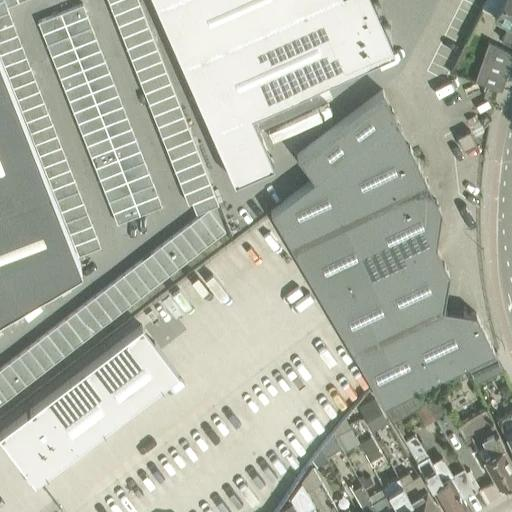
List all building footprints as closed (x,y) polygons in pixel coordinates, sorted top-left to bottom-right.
[(4,0),(0,0),(0,26),(13,22),(6,5),(4,0)] [(138,0),(110,0),(109,1),(113,12),(139,2),(138,0)] [(159,0),(156,2),(182,60),(319,0),(159,0)] [(319,0),(182,60),(234,179),(273,162),(251,112),(393,49),(371,0),(319,0)] [(511,0),(484,0),(482,6),(494,13),(510,21),(501,38),(511,43),(511,0)] [(139,2),(113,12),(118,23),(144,13),(139,2)] [(65,23),(87,14),(83,3),(60,11),(65,23)] [(38,20),(42,31),(65,23),(60,11),(38,20)] [(144,13),(118,23),(122,34),(148,24),(144,13)] [(87,14),(65,23),(69,34),(91,25),(87,14)] [(0,39),(17,33),(13,22),(0,26),(0,39)] [(65,23),(42,31),(47,42),(69,34),(65,23)] [(148,24),(122,34),(126,45),(152,35),(148,24)] [(73,45),(96,36),(91,25),(69,34),(73,45)] [(0,52),(22,44),(17,33),(0,39),(0,52)] [(69,34),(47,42),(51,54),(73,45),(69,34)] [(152,35),(126,45),(131,56),(157,46),(152,35)] [(78,56),(100,47),(96,36),(73,45),(78,56)] [(484,83),(497,87),(501,89),(511,56),(511,52),(488,40),(475,80),(484,83)] [(0,52),(0,54),(4,64),(26,55),(22,44),(0,52)] [(73,45),(51,54),(56,65),(78,56),(73,45)] [(157,46),(131,56),(135,68),(161,57),(157,46)] [(82,67),(105,59),(100,47),(78,56),(82,67)] [(30,66),(26,55),(4,64),(8,75),(30,66)] [(56,65),(60,76),(82,67),(78,56),(56,65)] [(161,57),(135,68),(139,79),(166,69),(161,57)] [(0,312),(80,265),(0,58),(0,312)] [(82,67),(87,79),(109,70),(105,59),(82,67)] [(8,75),(12,86),(35,78),(30,66),(8,75)] [(82,67),(60,76),(64,87),(87,79),(82,67)] [(166,69),(139,79),(144,90),(170,80),(166,69)] [(87,79),(91,90),(113,81),(109,70),(87,79)] [(39,89),(35,78),(12,86),(17,97),(39,89)] [(87,79),(64,87),(69,98),(91,90),(87,79)] [(170,80),(144,90),(148,101),(174,91),(170,80)] [(95,101),(118,92),(113,81),(91,90),(95,101)] [(483,88),(485,89),(483,95),(494,99),(497,87),(484,83),(483,88)] [(39,89),(17,97),(21,109),(43,100),(39,89)] [(313,178),(395,115),(382,89),(381,89),(296,155),(313,178)] [(91,90),(69,98),(73,110),(95,101),(91,90)] [(174,91),(148,101),(153,112),(179,102),(174,91)] [(100,112),(122,103),(118,92),(95,101),(100,112)] [(48,111),(43,100),(21,109),(26,120),(48,111)] [(95,101),(73,110),(77,121),(100,112),(95,101)] [(179,102),(153,112),(157,124),(183,113),(179,102)] [(104,123),(127,115),(122,103),(100,112),(104,123)] [(52,122),(48,111),(26,120),(30,131),(52,122)] [(100,112),(77,121),(82,132),(104,123),(100,112)] [(183,113),(157,124),(161,135),(187,124),(183,113)] [(109,134),(131,126),(127,115),(104,123),(109,134)] [(302,265),(428,183),(395,115),(313,178),(270,210),(302,265)] [(57,133),(52,122),(30,131),(35,142),(57,133)] [(104,123),(82,132),(86,143),(109,134),(104,123)] [(187,124),(161,135),(166,146),(192,136),(187,124)] [(113,146),(135,137),(131,126),(109,134),(113,146)] [(463,149),(476,143),(470,129),(457,135),(463,149)] [(39,153),(61,145),(57,133),(35,142),(39,153)] [(109,134),(86,143),(91,154),(113,146),(109,134)] [(192,136),(166,146),(170,157),(196,147),(192,136)] [(117,157),(140,148),(135,137),(113,146),(117,157)] [(65,156),(61,145),(39,153),(43,164),(65,156)] [(113,146),(91,154),(95,166),(117,157),(113,146)] [(196,147),(170,157),(174,168),(201,158),(196,147)] [(122,168),(144,159),(140,148),(117,157),(122,168)] [(70,167),(65,156),(43,164),(48,176),(70,167)] [(95,166),(99,177),(122,168),(117,157),(95,166)] [(201,158),(174,168),(179,179),(205,169),(201,158)] [(126,179),(149,171),(144,159),(122,168),(126,179)] [(52,187),(74,178),(70,167),(48,176),(52,187)] [(99,177),(104,188),(126,179),(122,168),(99,177)] [(205,169),(179,179),(183,191),(209,180),(205,169)] [(131,190),(153,182),(149,171),(126,179),(131,190)] [(79,189),(74,178),(52,187),(57,198),(79,189)] [(126,179),(104,188),(108,199),(131,190),(126,179)] [(209,180),(183,191),(188,202),(214,191),(209,180)] [(153,182),(131,190),(135,202),(157,193),(153,182)] [(302,265),(324,302),(435,244),(441,209),(428,183),(302,265)] [(79,189),(57,198),(61,209),(83,200),(79,189)] [(131,190),(108,199),(113,210),(135,202),(131,190)] [(214,191),(188,202),(192,213),(218,203),(214,191)] [(157,193),(135,202),(139,213),(162,204),(157,193)] [(87,212),(83,200),(61,209),(65,220),(87,212)] [(135,202),(113,210),(117,222),(139,213),(135,202)] [(208,207),(189,221),(206,244),(225,229),(208,207)] [(87,212),(65,220),(70,231),(92,223),(87,212)] [(189,221),(180,229),(197,251),(206,244),(189,221)] [(96,234),(92,223),(70,231),(74,243),(96,234)] [(180,229),(170,236),(187,258),(197,251),(180,229)] [(100,245),(96,234),(74,243),(79,254),(100,245)] [(170,236),(161,243),(178,266),(187,258),(170,236)] [(161,243),(151,251),(168,273),(178,266),(161,243)] [(324,302),(352,351),(443,306),(448,271),(435,244),(324,302)] [(151,251),(142,258),(159,280),(168,273),(151,251)] [(142,258),(132,265),(149,288),(159,280),(142,258)] [(132,265),(123,273),(140,295),(149,288),(132,265)] [(123,273),(113,280),(130,302),(140,295),(123,273)] [(113,280),(104,287),(121,309),(130,302),(113,280)] [(104,287),(94,295),(111,317),(121,309),(104,287)] [(94,295),(85,302),(102,324),(111,317),(94,295)] [(85,302),(75,309),(92,331),(102,324),(85,302)] [(468,362),(469,362),(494,350),(476,312),(443,306),(352,351),(370,382),(371,381),(384,404),(417,387),(468,362)] [(75,309),(66,317),(83,339),(92,331),(75,309)] [(66,317),(56,324),(73,346),(83,339),(66,317)] [(141,323),(0,431),(0,435),(7,446),(8,445),(35,480),(37,478),(38,479),(178,371),(141,323)] [(56,324),(47,331),(64,353),(73,346),(56,324)] [(47,331),(37,339),(54,361),(64,353),(47,331)] [(37,339),(27,346),(45,368),(54,361),(37,339)] [(27,346),(18,353),(35,375),(45,368),(27,346)] [(494,350),(469,362),(477,380),(503,368),(494,350)] [(18,353),(8,360),(26,383),(35,375),(18,353)] [(8,360),(0,366),(0,369),(16,390),(26,383),(8,360)] [(0,369),(0,388),(7,397),(16,390),(0,369)] [(425,401),(417,387),(384,404),(393,420),(417,406),(425,401)] [(374,398),(359,406),(365,416),(373,430),(388,422),(374,398)] [(356,400),(344,416),(349,424),(358,420),(365,416),(359,406),(356,400)] [(482,456),(498,483),(511,475),(511,461),(502,444),(505,443),(487,405),(457,423),(466,438),(470,435),(477,447),(485,442),(491,451),(482,456)] [(511,408),(498,415),(511,444),(511,408)] [(344,416),(332,432),(335,435),(341,446),(344,451),(359,442),(354,433),(349,424),(344,416)] [(363,428),(358,420),(349,424),(354,433),(363,428)] [(321,446),(326,455),(341,446),(335,435),(332,432),(321,446)] [(404,440),(411,452),(422,445),(416,434),(404,440)] [(431,460),(422,445),(411,452),(417,462),(446,511),(449,511),(466,502),(463,497),(466,495),(453,473),(442,454),(431,460)] [(312,458),(315,462),(317,466),(328,459),(326,455),(321,446),(312,458)] [(321,481),(312,466),(301,483),(305,490),(321,481)] [(464,467),(453,473),(466,495),(477,489),(464,467)] [(399,476),(419,511),(440,511),(426,488),(418,474),(414,477),(410,469),(399,476)] [(358,475),(362,482),(365,487),(375,481),(371,474),(366,477),(363,472),(358,475)] [(419,511),(399,476),(384,485),(386,490),(387,491),(399,511),(419,511)] [(362,482),(354,487),(365,505),(363,509),(364,511),(379,511),(372,500),(365,487),(362,482)] [(301,483),(289,499),(294,506),(305,490),(301,483)] [(399,511),(387,491),(372,500),(379,511),(399,511)] [(296,511),(291,503),(276,511),(296,511)]
